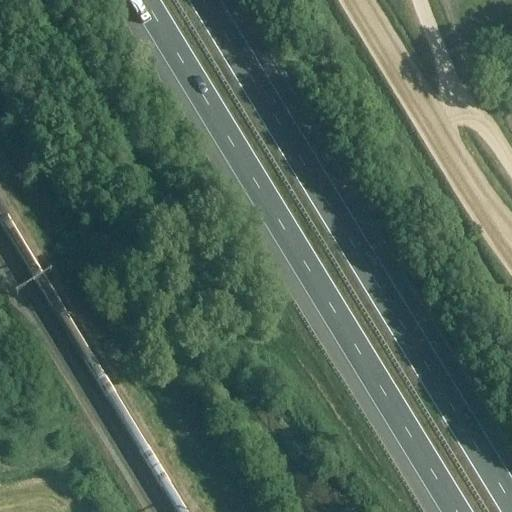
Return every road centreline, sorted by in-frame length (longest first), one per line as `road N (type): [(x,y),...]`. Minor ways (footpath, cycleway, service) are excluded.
road 1 (track): [(247,511),(172,381),(183,356),(230,350),(241,336),(37,0)]
road 2 (motorway): [(143,0),(455,511)]
road 3 (motorway): [(511,508),(201,0)]
road 4 (track): [(511,339),(308,0)]
road 5 (track): [(353,0),(477,199),(511,240)]
